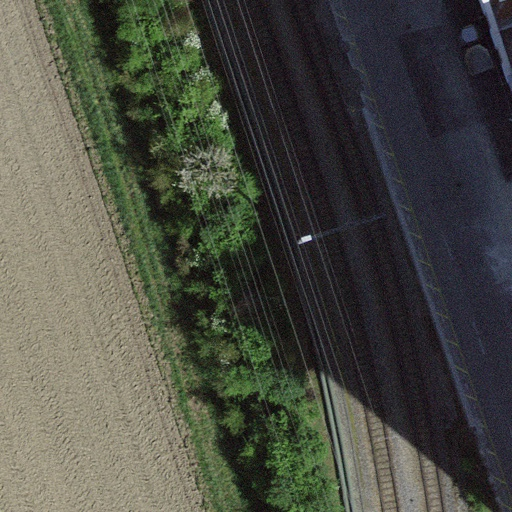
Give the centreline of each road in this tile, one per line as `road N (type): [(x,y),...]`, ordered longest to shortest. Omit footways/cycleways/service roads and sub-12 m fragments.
road 1 (track): [(244,511),(74,0)]
road 2 (unclassified): [(511,463),(358,0)]
